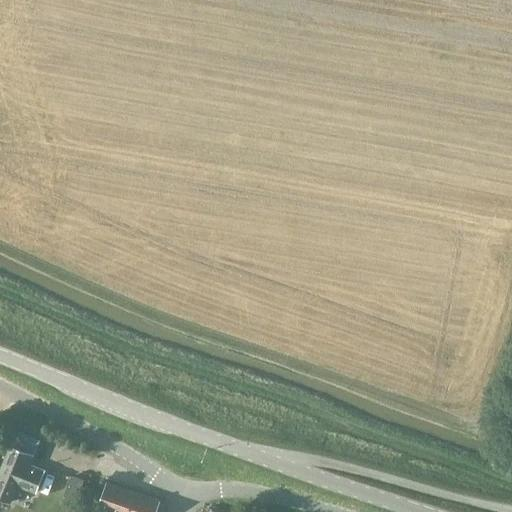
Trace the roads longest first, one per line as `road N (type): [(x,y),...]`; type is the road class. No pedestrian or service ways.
road 1 (tertiary): [(420,511),(0,357)]
road 2 (unclassified): [(184,494),(0,385)]
road 3 (unclassified): [(329,511),(243,490),(184,494)]
